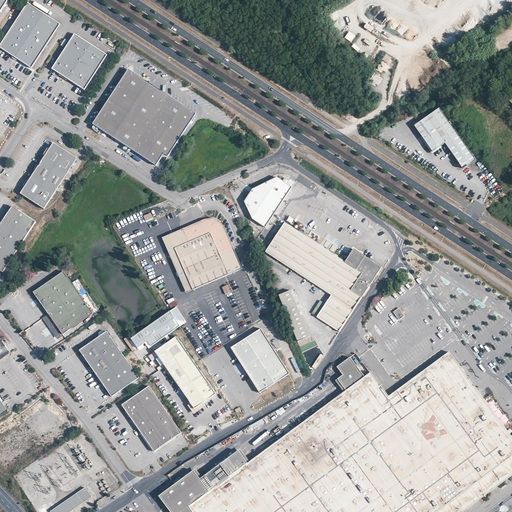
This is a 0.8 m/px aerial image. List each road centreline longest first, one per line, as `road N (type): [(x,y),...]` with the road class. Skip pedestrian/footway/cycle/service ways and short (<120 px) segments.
road 1 (primary): [(511,248),(131,0)]
road 2 (unclassified): [(137,490),(303,389),(401,257)]
road 3 (unclassified): [(281,155),(173,197),(36,107)]
road 4 (primary): [(294,134),(511,276)]
road 5 (primary): [(89,0),(294,134)]
road 6 (unclassified): [(137,490),(0,316)]
road 7 (unclassified): [(281,155),(386,226),(401,257)]
